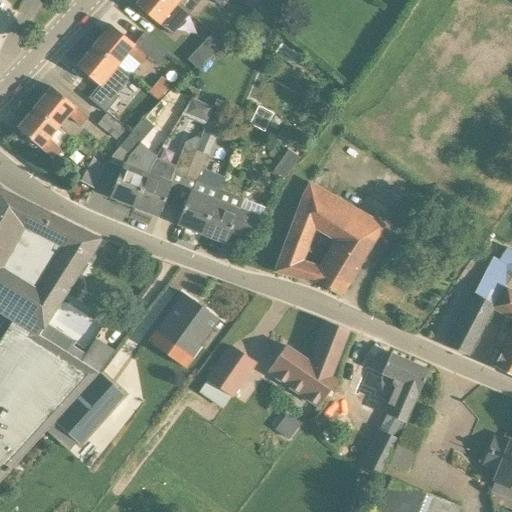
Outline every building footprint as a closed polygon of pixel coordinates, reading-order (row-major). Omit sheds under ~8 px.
[(139,0),(136,5),(172,36),(179,27),(168,17),(178,6),(171,0),(139,0)] [(135,46),(111,26),(94,47),(118,67),(128,55),(141,65),(148,57),(159,66),(169,54),(145,34),(135,46)] [(108,79),(118,67),(94,47),(77,68),(114,98),(121,90),(108,79)] [(172,86),(164,79),(151,94),(160,101),(172,86)] [(35,109),(58,128),(68,116),(80,127),(88,118),(52,88),(35,109)] [(186,176),(198,181),(227,110),(216,106),(198,152),(196,151),(186,176)] [(35,109),(18,130),(54,159),(60,152),(47,141),(58,128),(35,109)] [(116,140),(125,130),(107,115),(98,125),(116,140)] [(111,197),(134,206),(148,173),(126,164),(130,155),(155,127),(146,119),(121,147),(110,162),(122,167),(111,197)] [(160,216),(173,184),(171,183),(175,172),(176,173),(176,172),(186,176),(196,151),(185,147),(178,165),(158,157),(148,173),(134,206),(160,216)] [(284,180),(298,157),(288,151),(274,173),(284,180)] [(94,189),(105,168),(93,160),(81,182),(94,189)] [(178,224),(203,234),(220,190),(198,181),(193,192),(191,192),(178,224)] [(275,272),(315,283),(340,297),(381,225),(310,185),(304,194),(275,272)] [(220,190),(203,234),(226,243),(231,233),(245,239),(259,217),(240,209),(244,199),(220,190)] [(0,315),(6,319),(0,327),(0,481),(52,425),(98,374),(115,352),(96,340),(86,356),(71,346),(74,342),(46,324),(82,268),(48,252),(66,224),(0,192),(0,315)] [(82,268),(100,241),(66,224),(48,252),(82,268)] [(448,347),(468,357),(488,318),(503,288),(511,274),(511,255),(508,253),(499,267),(488,260),(464,295),(464,296),(463,297),(463,298),(464,300),(464,301),(465,302),(466,303),(473,308),(469,316),(465,314),(464,314),(462,314),(461,314),(460,314),(459,315),(458,316),(457,317),(446,339),(445,340),(445,342),(445,343),(446,344),(446,345),(447,346),(448,347)] [(181,294),(173,305),(171,304),(163,315),(165,317),(153,333),(191,360),(219,321),(181,294)] [(511,303),(505,316),(511,319),(511,332),(494,368),(511,376),(511,303)] [(287,346),(267,373),(318,408),(337,381),(331,377),(348,331),(328,323),(312,363),(287,346)] [(232,347),(199,394),(223,411),(257,364),(232,347)] [(406,424),(408,419),(428,373),(390,356),(382,374),(383,374),(382,384),(384,393),(390,401),(389,404),(385,403),(381,413),(406,424)] [(74,445),(120,395),(98,374),(52,425),(74,445)] [(404,427),(389,464),(407,472),(423,435),(404,427)] [(381,432),(362,470),(380,478),(399,440),(381,432)] [(511,441),(511,442),(494,483),(511,490),(511,441)] [(457,511),(460,507),(390,480),(377,511),(457,511)]
